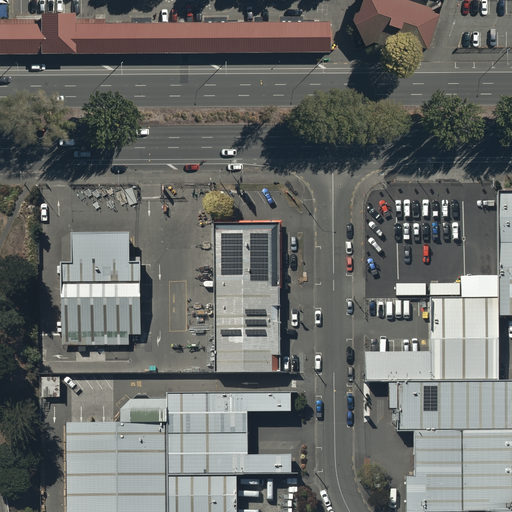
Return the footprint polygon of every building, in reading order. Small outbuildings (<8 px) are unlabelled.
[(425,49),(438,12),(398,0),(362,0),(353,23),(368,47),(425,49)] [(0,50),(331,49),(331,21),(106,21),(106,18),(77,18),(77,11),(43,11),(43,18),(9,19),(0,18),(0,50)] [(511,198),(496,198),(497,320),(511,320),(511,198)] [(406,238),(427,238),(427,289),(455,289),(455,211),(406,212),(406,238)] [(281,223),(214,224),(214,374),(282,374),(281,223)] [(74,236),(74,264),(65,264),(65,341),(141,341),(141,264),(129,264),(129,236),(74,236)] [(429,358),(367,359),(367,385),(448,385),(494,385),(494,303),(429,303),(429,358)] [(60,377),(42,377),(42,398),(60,397),(60,377)] [(508,388),(393,388),(393,434),(509,434),(508,388)] [(298,409),(297,392),(169,393),(170,473),(299,472),(299,453),(254,454),(254,409),(298,409)] [(68,511),(163,511),(163,403),(124,403),(124,424),(69,424),(68,511)] [(413,436),(413,482),(405,482),(405,511),(508,511),(508,436),(413,436)] [(238,511),(239,477),(168,478),(168,511),(238,511)]
